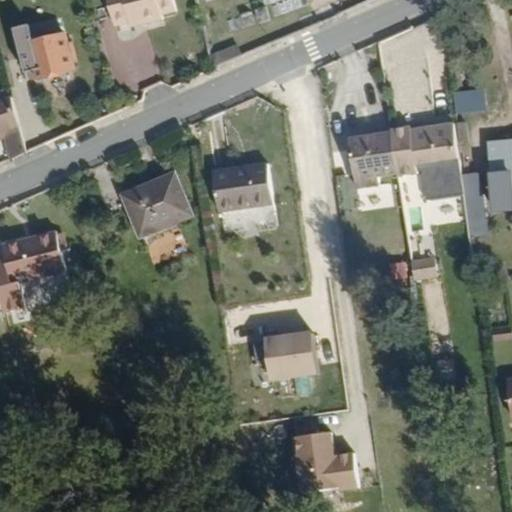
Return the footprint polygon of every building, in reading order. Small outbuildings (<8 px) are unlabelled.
[(141,24),(142,29),(163,23),(161,19),(174,15),(169,0),(108,0),(117,30),(128,27),(141,24)] [(129,32),(142,29),(141,24),(128,27),(129,32)] [(33,53),(28,35),(14,38),(25,77),(35,75),(38,88),(76,78),(66,43),(33,53)] [(239,46),(226,51),(231,63),(244,58),(239,46)] [(226,51),(210,57),(214,71),(231,63),(226,51)] [(0,103),(2,109),(13,105),(11,98),(0,101),(0,103)] [(0,143),(5,142),(21,135),(13,105),(2,109),(0,103),(0,143)] [(462,185),(455,131),(416,135),(414,133),(395,135),(395,137),(401,178),(421,175),(421,172),(438,170),(441,191),(457,189),(462,186),(462,185)] [(11,168),(28,161),(21,135),(5,142),(11,168)] [(377,180),(401,178),(395,137),(350,143),(356,191),(378,189),(377,180)] [(511,146),(499,147),(504,195),(511,194),(511,146)] [(276,209),(270,171),(217,179),(223,217),(276,209)] [(147,245),(197,222),(181,183),(129,205),(147,245)] [(462,186),(467,225),(485,224),(479,183),(462,185),(462,186)] [(11,264),(0,266),(0,301),(3,301),(5,317),(27,313),(23,288),(68,281),(62,240),(9,249),(11,264)] [(437,258),(410,260),(412,282),(439,280),(437,258)] [(310,334),(262,340),(267,385),(316,379),(310,334)] [(334,433),(296,437),(302,496),(356,491),(353,456),(336,458),(334,433)]
